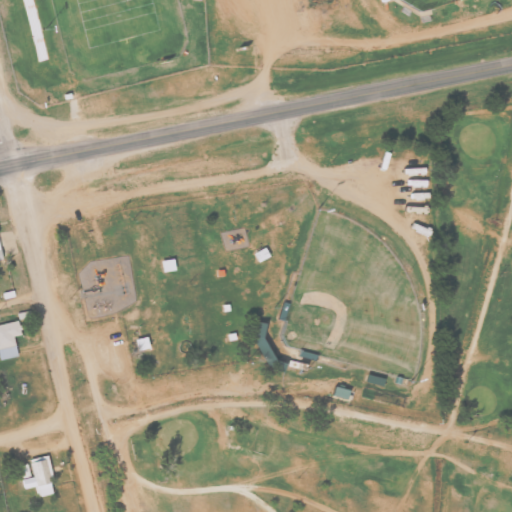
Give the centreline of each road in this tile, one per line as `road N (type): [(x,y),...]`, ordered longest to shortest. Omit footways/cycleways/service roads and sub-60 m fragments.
road 1 (secondary): [(0,167),(511,63)]
road 2 (residential): [(94,511),(10,165)]
